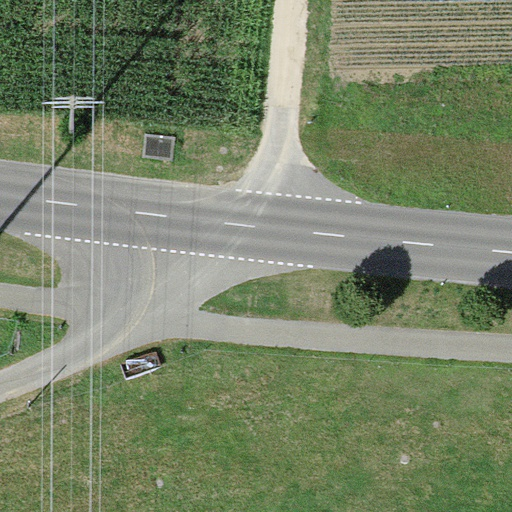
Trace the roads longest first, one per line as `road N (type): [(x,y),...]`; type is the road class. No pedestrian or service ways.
road 1 (tertiary): [(0,194),(511,252)]
road 2 (track): [(0,301),(116,324),(511,352)]
road 3 (track): [(263,227),(284,0)]
